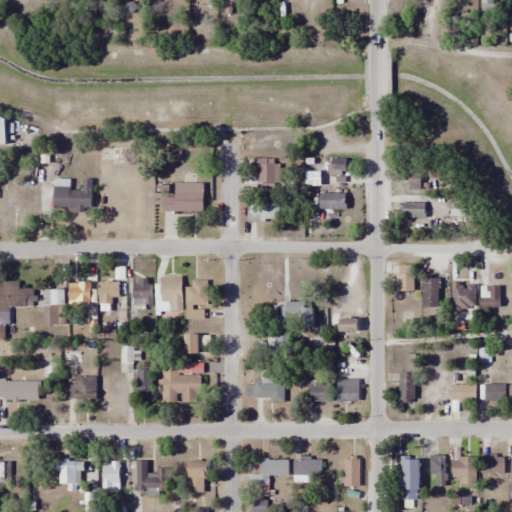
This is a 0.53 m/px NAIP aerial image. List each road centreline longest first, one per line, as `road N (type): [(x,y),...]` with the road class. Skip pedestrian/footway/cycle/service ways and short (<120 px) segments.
road 1 (residential): [(511,428),(0,432)]
road 2 (residential): [(0,247),(494,251)]
road 3 (residential): [(376,511),(374,103)]
road 4 (residential): [(229,511),(230,157)]
